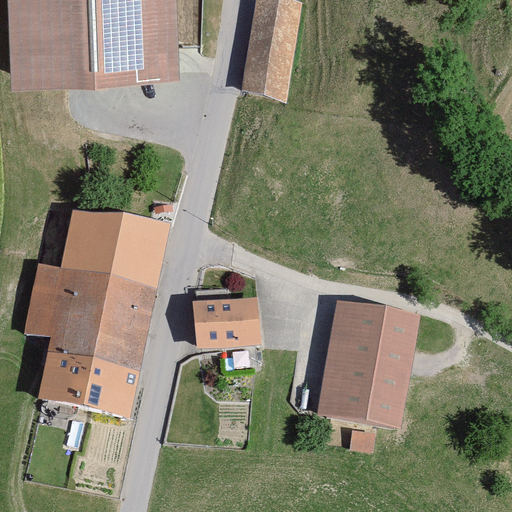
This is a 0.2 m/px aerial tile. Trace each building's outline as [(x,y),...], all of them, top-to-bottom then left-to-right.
[(173,0),(0,0),(0,77),(176,71),(173,0)] [(303,1),(294,0),(259,0),(245,92),(288,99),(303,1)] [(160,233),(65,212),(53,269),(32,264),(18,331),(45,337),(33,395),(121,414),(160,233)] [(244,299),(188,305),(192,348),(249,342),(244,299)] [(410,318),(328,301),(303,419),(385,436),(410,318)]
